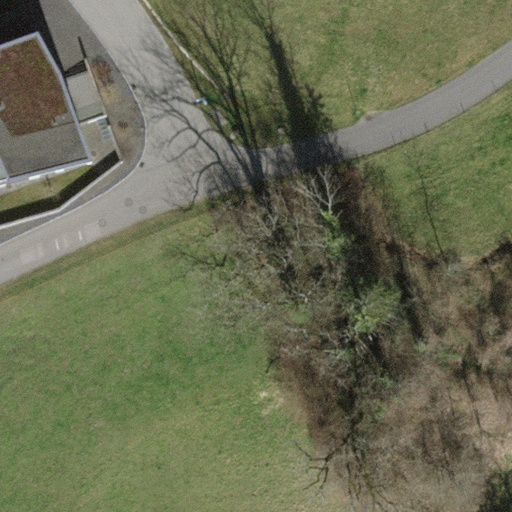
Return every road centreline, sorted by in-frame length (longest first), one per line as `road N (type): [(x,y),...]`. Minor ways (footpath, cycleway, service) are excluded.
road 1 (residential): [(186,179),(344,149),(474,81),(511,51)]
road 2 (residential): [(0,264),(186,179)]
road 3 (residential): [(186,179),(162,95),(102,0)]
